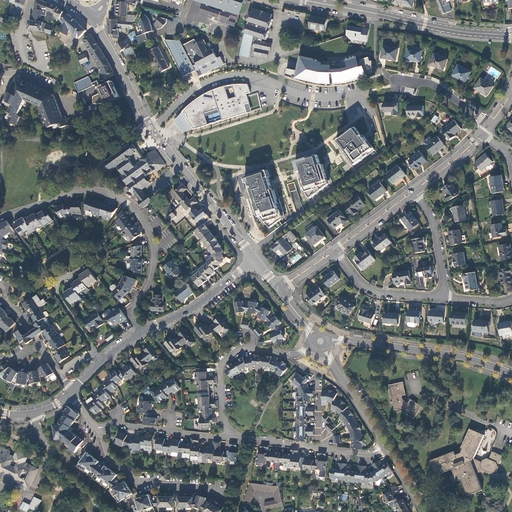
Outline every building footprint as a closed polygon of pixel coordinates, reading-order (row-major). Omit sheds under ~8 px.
[(26,0),(10,0),(10,3),(12,3),(13,1),(16,2),(15,7),(19,9),(17,13),(21,15),(26,0)] [(29,29),(42,32),(42,31),(45,32),(45,33),(52,34),(54,27),(47,25),(48,20),(53,21),(53,17),(54,14),(55,14),(57,8),(58,6),(52,4),(44,1),(40,0),(34,0),(35,1),(32,21),(30,20),(29,29)] [(142,0),(127,0),(127,2),(117,2),(116,16),(127,17),(127,22),(133,22),(138,17),(127,15),(128,4),(137,7),(138,3),(141,3),(142,3),(142,0)] [(242,3),(232,0),(195,0),(195,1),(204,4),(204,6),(202,6),(199,15),(234,27),(242,3)] [(404,0),(404,6),(413,8),(414,0),(404,0)] [(446,0),(436,0),(443,14),(452,11),(450,5),(449,6),(446,0)] [(57,8),(55,14),(54,18),(61,22),(63,23),(65,20),(70,15),(64,12),(57,8)] [(272,14),(253,8),(251,12),(250,12),(247,21),(248,21),(248,24),(246,24),(242,33),(245,34),(240,55),(249,58),(252,45),(254,46),(254,48),(255,48),(254,55),(267,58),(269,51),(270,51),(272,44),(261,42),(262,39),(266,40),(269,31),(267,31),(268,28),(270,28),(273,20),(271,19),(272,14)] [(63,23),(67,27),(69,24),(71,25),(76,20),(70,15),(65,20),(63,23)] [(139,30),(141,29),(143,34),(136,37),(138,44),(147,41),(145,34),(152,31),(148,19),(145,16),(138,25),(139,30)] [(316,17),(311,16),(309,28),(320,30),(320,29),(325,30),(327,20),(316,18),(316,17)] [(160,17),(155,23),(157,29),(162,28),(167,23),(168,19),(160,17)] [(117,20),(108,19),(109,34),(110,34),(113,39),(119,37),(119,28),(125,28),(125,21),(117,21),(117,20)] [(69,24),(67,27),(72,31),(70,32),(74,35),(82,26),(76,20),(71,25),(69,24)] [(82,26),(74,35),(77,39),(79,38),(86,31),(82,26)] [(369,30),(348,26),(346,35),(350,39),(367,42),(369,30)] [(134,31),(127,36),(130,39),(135,36),(134,31)] [(90,35),(83,39),(85,43),(89,48),(92,54),(96,59),(99,64),(101,68),(109,63),(90,35)] [(126,39),(117,45),(121,52),(124,50),(131,47),(126,39)] [(197,44),(195,39),(183,46),(194,66),(198,64),(200,68),(218,58),(213,49),(209,51),(203,40),(197,44)] [(180,41),(165,40),(184,76),(196,70),(194,66),(183,46),(180,41)] [(61,48),(58,51),(61,54),(71,47),(67,43),(66,45),(64,43),(59,46),(61,48)] [(123,52),(126,57),(134,54),(131,47),(124,50),(124,51),(123,52)] [(158,47),(150,51),(161,72),(169,68),(158,47)] [(398,49),(383,47),(381,58),(396,60),(398,49)] [(422,50),(408,48),(406,60),(420,62),(422,50)] [(85,53),(78,57),(81,64),(89,61),(85,53)] [(448,60),(434,54),(430,65),(443,71),(448,60)] [(315,61),(302,58),(299,71),(288,68),(286,75),(293,78),(293,76),(298,77),(297,79),(304,82),(305,79),(319,82),(332,83),(332,79),(332,77),(334,77),(334,79),(335,82),(346,82),(367,75),(366,73),(373,71),(373,69),(373,61),(371,61),(369,57),(361,60),(362,62),(359,63),(357,56),(347,59),(346,58),(344,59),(341,60),(339,63),(338,65),(338,68),(332,68),(332,66),(330,65),(330,62),(323,62),(323,64),(320,63),(320,60),(316,59),(315,61)] [(109,63),(101,68),(99,69),(102,78),(114,72),(109,63)] [(458,65),(453,75),(465,82),(471,72),(458,65)] [(112,81),(100,87),(97,81),(92,83),(89,76),(74,83),(78,93),(95,85),(97,89),(99,88),(105,101),(119,95),(112,81)] [(20,80),(16,78),(10,93),(8,92),(5,101),(9,102),(13,104),(9,112),(12,113),(8,121),(17,125),(20,117),(17,116),(24,99),(41,107),(49,127),(58,124),(60,127),(65,126),(68,124),(65,116),(63,117),(53,94),(51,93),(20,80)] [(481,79),(475,88),(487,96),(494,86),(481,79)] [(208,125),(206,117),(220,112),(222,121),(247,113),(245,104),(249,103),(246,94),(251,93),(248,84),(240,84),(232,85),(233,88),(236,97),(229,99),(226,90),(225,86),(211,91),(203,95),(189,105),(185,110),(182,112),(182,113),(183,113),(184,114),(186,113),(188,118),(186,119),(194,129),(208,125)] [(398,103),(384,103),(384,112),(392,112),(392,116),(398,116),(398,103)] [(424,106),(407,107),(407,116),(416,116),(416,118),(423,118),(423,116),(424,116),(424,106)] [(194,129),(186,119),(188,118),(186,113),(184,114),(183,113),(182,113),(182,112),(175,122),(183,133),(194,129)] [(455,121),(442,131),(450,140),(455,137),(454,135),(461,129),(455,121)] [(341,138),(338,140),(340,144),(341,143),(345,148),(347,147),(349,150),(347,151),(349,154),(348,155),(356,165),(362,160),(361,158),(367,154),(368,155),(375,150),(367,139),(363,142),(361,140),(358,141),(357,140),(361,137),(354,128),(347,134),(347,135),(342,139),(341,138)] [(431,137),(424,142),(427,145),(426,146),(433,155),(445,146),(438,137),(433,140),(431,137)] [(341,143),(340,144),(348,155),(349,154),(347,151),(349,150),(347,147),(345,148),(341,143)] [(144,157),(138,150),(133,144),(130,146),(130,145),(105,163),(111,171),(117,167),(124,176),(122,177),(135,195),(142,190),(137,183),(155,170),(156,172),(166,164),(154,149),(144,157)] [(420,153),(409,161),(415,169),(422,164),(422,165),(427,162),(420,153)] [(493,162),(486,154),(474,163),(477,166),(475,168),(479,173),(493,162)] [(305,159),(297,161),(300,172),(304,171),(305,173),(302,174),(303,178),(302,178),(307,193),(306,193),(310,198),(327,185),(322,168),(318,169),(318,166),(321,165),(318,155),(308,158),(309,159),(306,160),(305,159)] [(399,166),(387,175),(394,185),(406,176),(399,166)] [(254,175),(244,178),(247,188),(250,187),(253,197),(256,196),(258,202),(255,203),(259,217),(262,216),(270,228),(285,217),(279,199),(271,202),(270,198),(273,197),(268,182),(270,181),(266,171),(258,174),(258,175),(255,176),(254,175)] [(502,175),(490,177),(492,193),(503,192),(502,184),(504,184),(502,175)] [(380,182),(368,192),(375,201),(387,191),(380,182)] [(451,183),(443,188),(448,196),(446,197),(449,201),(459,195),(451,183)] [(184,185),(173,193),(187,211),(198,202),(196,200),(194,198),(190,201),(183,193),(187,189),(185,187),(184,185)] [(148,195),(138,202),(143,208),(152,201),(148,195)] [(358,196),(345,205),(353,216),(358,212),(357,210),(365,205),(358,196)] [(100,215),(104,204),(93,201),(86,199),(86,210),(92,212),(92,214),(100,216),(100,215)] [(502,200),(491,202),(494,216),(505,214),(502,200)] [(72,203),(68,205),(71,214),(76,214),(76,215),(82,215),(82,202),(72,201),(72,203)] [(110,203),(105,201),(104,204),(100,215),(104,217),(103,219),(109,221),(118,209),(109,206),(110,203)] [(71,214),(68,205),(64,206),(63,204),(55,208),(61,218),(68,215),(68,217),(72,216),(71,214)] [(464,206),(453,208),(456,222),(467,220),(464,206)] [(195,208),(188,214),(196,223),(206,214),(201,209),(198,211),(195,208)] [(167,209),(164,211),(171,221),(176,217),(173,213),(172,214),(167,209)] [(40,213),(36,216),(43,226),(45,228),(48,226),(47,224),(51,222),(52,224),(54,222),(46,210),(41,214),(40,213)] [(124,211),(117,220),(124,231),(125,230),(134,224),(124,211)] [(340,211),(328,220),(335,228),(343,223),(344,224),(348,221),(340,211)] [(36,216),(35,213),(31,216),(32,217),(28,219),(29,221),(27,223),(34,233),(36,231),(35,229),(39,227),(40,229),(43,226),(36,216)] [(411,213),(402,219),(411,230),(419,224),(411,213)] [(27,223),(23,217),(20,220),(16,223),(18,225),(15,227),(22,236),(24,235),(23,233),(27,231),(30,235),(34,233),(27,223)] [(0,230),(0,238),(3,239),(4,236),(7,234),(10,233),(11,234),(14,232),(7,221),(2,225),(1,224),(0,224),(0,230)] [(501,223),(491,225),(493,238),(507,235),(506,229),(503,230),(501,223)] [(134,224),(125,230),(126,233),(124,234),(124,236),(127,240),(129,241),(131,239),(132,241),(141,234),(134,224)] [(203,225),(195,231),(202,240),(210,233),(211,232),(208,229),(208,230),(203,225)] [(318,226),(306,235),(314,246),(325,237),(318,226)] [(460,230),(449,232),(451,245),(462,243),(460,230)] [(291,231),(287,235),(293,241),(297,238),(291,231)] [(202,240),(201,240),(209,249),(217,242),(212,237),(213,237),(210,233),(202,240)] [(376,239),(371,242),(379,252),(392,242),(385,234),(377,240),(376,239)] [(0,238),(0,251),(1,252),(2,248),(6,250),(8,242),(5,241),(5,240),(3,239),(0,238)] [(283,238),(272,247),(272,249),(274,251),(276,252),(281,258),(292,249),(283,238)] [(424,238),(413,240),(415,253),(425,251),(424,244),(426,244),(424,238)] [(209,249),(208,249),(213,254),(211,256),(221,257),(223,255),(221,253),(223,251),(220,248),(221,247),(217,242),(209,249)] [(511,252),(510,244),(499,246),(502,260),(511,258),(511,252)] [(142,246),(131,248),(131,259),(141,260),(142,246)] [(361,253),(355,258),(363,269),(375,260),(368,251),(362,255),(361,253)] [(464,253),(453,255),(455,267),(466,265),(464,253)] [(213,257),(207,262),(208,263),(214,271),(219,266),(222,263),(220,260),(223,258),(221,257),(211,256),(213,257)] [(131,259),(129,259),(129,264),(127,264),(127,269),(141,275),(142,264),(143,264),(143,260),(141,260),(131,259)] [(173,260),(164,267),(169,272),(168,273),(172,278),(177,275),(178,276),(181,273),(178,269),(179,268),(173,260)] [(208,263),(199,270),(200,271),(206,278),(211,274),(215,272),(214,271),(208,263)] [(433,277),(431,266),(417,269),(419,277),(426,276),(426,278),(433,277)] [(511,272),(511,268),(500,270),(502,285),(511,283),(511,280),(511,274),(511,273),(511,272)] [(87,272),(80,277),(81,278),(88,288),(91,287),(90,285),(93,282),(95,284),(98,282),(89,269),(86,271),(87,272)] [(200,271),(191,278),(199,287),(203,284),(202,283),(207,279),(206,278),(200,271)] [(333,271),(322,279),(329,288),(340,279),(333,271)] [(411,283),(409,271),(393,274),(395,284),(405,282),(406,284),(411,283)] [(479,289),(476,272),(463,275),(464,280),(466,280),(468,290),(473,289),(473,290),(479,289)] [(120,285),(130,292),(133,286),(134,286),(137,280),(124,276),(120,284),(120,285)] [(78,281),(72,284),(74,288),(80,297),(83,295),(81,292),(84,290),(85,289),(87,292),(89,290),(88,288),(81,278),(77,280),(78,281)] [(175,293),(182,302),(194,292),(187,284),(175,293)] [(125,296),(130,292),(120,285),(117,288),(115,285),(114,285),(112,287),(112,288),(114,291),(113,291),(119,300),(125,295),(125,296)] [(67,291),(64,293),(73,306),(76,304),(74,302),(78,299),(80,301),(82,300),(80,297),(74,288),(68,292),(67,291)] [(311,292),(306,296),(313,306),(325,296),(319,288),(312,293),(311,292)] [(164,296),(154,295),(154,303),(152,303),(152,310),(158,310),(158,311),(164,312),(164,305),(163,305),(164,296)] [(348,316),(355,307),(344,297),(336,306),(339,308),(338,310),(344,314),(345,313),(348,316)] [(32,298),(23,304),(26,308),(27,308),(31,313),(39,308),(32,298)] [(243,300),(235,302),(236,313),(245,311),(245,310),(248,311),(249,304),(244,303),(243,300)] [(260,314),(263,307),(258,304),(259,302),(250,300),(249,304),(248,311),(248,312),(257,313),(257,312),(260,314)] [(260,314),(258,317),(266,321),(266,320),(268,322),(274,317),(270,313),(271,311),(263,307),(260,314)] [(39,308),(31,313),(34,318),(33,319),(36,323),(43,319),(46,317),(39,308)] [(110,310),(104,314),(110,323),(109,323),(111,326),(114,324),(114,323),(118,321),(120,323),(127,318),(120,308),(112,313),(110,310)] [(372,324),(375,315),(367,312),(368,310),(362,309),(359,320),(372,324)] [(420,323),(421,311),(409,310),(408,322),(420,323)] [(444,323),(445,312),(430,311),(429,322),(444,323)] [(97,313),(84,322),(87,327),(89,331),(91,329),(96,325),(97,327),(104,323),(97,313)] [(399,324),(399,314),(384,313),(384,323),(399,324)] [(466,325),(467,314),(452,313),(451,324),(466,325)] [(268,322),(268,323),(274,329),(275,332),(281,329),(282,329),(280,324),(282,322),(276,315),(274,317),(268,322)] [(216,323),(213,325),(219,333),(222,330),(223,330),(226,333),(231,329),(228,326),(229,325),(222,316),(215,321),(216,323)] [(6,322),(3,320),(0,323),(0,328),(1,327),(4,330),(5,329),(5,330),(3,332),(6,334),(15,323),(12,320),(11,321),(9,319),(6,322)] [(35,328),(33,329),(37,335),(43,332),(49,328),(43,319),(36,323),(34,325),(35,328)] [(243,320),(242,327),(249,328),(250,322),(243,320)] [(490,321),(474,320),(474,332),(489,333),(490,321)] [(511,327),(511,322),(499,324),(501,336),(511,333),(511,327)] [(201,324),(195,329),(201,337),(203,336),(205,339),(210,335),(210,334),(213,332),(206,323),(203,326),(201,324)] [(43,332),(46,336),(47,336),(50,341),(59,335),(52,325),(49,328),(43,332)] [(258,327),(253,332),(258,337),(263,332),(258,327)] [(30,331),(28,333),(32,339),(35,337),(37,335),(33,329),(30,331)] [(181,336),(177,338),(183,346),(186,343),(187,343),(190,346),(195,342),(193,339),(193,338),(186,329),(179,334),(181,336)] [(275,332),(271,334),(274,342),(275,342),(275,345),(282,343),(282,338),(284,337),(281,329),(275,332)] [(32,339),(28,333),(24,335),(20,330),(12,336),(14,338),(17,337),(19,339),(20,340),(17,342),(18,345),(24,341),(26,344),(32,339)] [(107,342),(114,337),(110,333),(104,337),(107,342)] [(53,347),(56,351),(63,347),(65,345),(59,335),(50,341),(54,346),(53,347)] [(171,338),(165,343),(172,352),(173,351),(175,353),(180,350),(181,349),(184,347),(183,346),(177,338),(173,341),(171,338)] [(151,345),(145,350),(146,352),(143,354),(149,362),(152,359),(153,359),(156,362),(161,358),(158,355),(158,354),(151,345)] [(57,358),(60,363),(69,357),(63,347),(56,351),(55,352),(57,355),(56,355),(57,357),(57,358)] [(137,354),(131,359),(138,368),(139,366),(141,369),(146,366),(146,365),(149,362),(143,354),(142,354),(139,356),(137,354)] [(254,356),(249,357),(252,368),(253,368),(254,366),(262,367),(263,357),(259,356),(259,355),(255,354),(254,356)] [(272,370),(277,360),(272,358),(272,356),(267,355),(267,357),(263,357),(262,367),(271,368),(270,370),(272,370)] [(240,360),(236,362),(242,372),(249,367),(250,369),(252,368),(249,357),(244,358),(243,357),(239,359),(240,360)] [(277,360),(272,370),(274,371),(275,370),(281,375),(288,368),(285,365),(286,364),(283,361),(281,362),(277,360)] [(242,372),(236,362),(233,364),(232,363),(228,366),(229,367),(225,371),(234,379),(235,377),(234,376),(242,372)] [(5,364),(0,368),(1,369),(0,370),(0,371),(2,373),(0,374),(0,377),(1,379),(5,380),(6,379),(12,383),(18,373),(15,371),(14,371),(11,370),(5,364)] [(43,371),(39,371),(42,382),(44,381),(49,378),(49,377),(49,376),(52,381),(57,378),(48,364),(45,366),(44,367),(42,368),(43,371)] [(125,370),(122,372),(125,377),(128,380),(130,378),(131,378),(137,373),(130,364),(123,368),(125,370)] [(206,368),(197,368),(198,372),(196,372),(197,381),(198,381),(213,380),(213,376),(207,376),(207,371),(206,372),(206,368)] [(115,370),(109,375),(111,377),(116,384),(122,380),(122,379),(125,377),(122,372),(119,369),(116,372),(115,370)] [(32,374),(29,374),(27,385),(30,386),(35,385),(35,383),(42,382),(39,371),(36,372),(35,372),(32,373),(32,374)] [(20,375),(18,373),(12,383),(15,385),(20,386),(20,384),(27,385),(29,374),(25,373),(24,374),(21,373),(20,375)] [(300,374),(293,382),(299,387),(297,390),(298,391),(308,387),(306,383),(309,379),(305,376),(304,378),(300,374)] [(217,376),(213,376),(213,380),(198,381),(199,389),(210,389),(209,384),(217,383),(217,376)] [(105,383),(102,385),(104,387),(108,392),(111,390),(112,391),(118,387),(116,384),(111,377),(105,382),(105,383)] [(166,381),(163,383),(170,393),(173,391),(174,392),(180,388),(174,378),(167,383),(166,381)] [(401,396),(406,395),(403,382),(390,385),(396,410),(400,409),(416,418),(423,407),(411,400),(409,404),(405,402),(404,403),(403,402),(401,396)] [(154,387),(149,390),(158,402),(161,400),(161,401),(168,396),(167,395),(170,393),(163,383),(160,385),(161,387),(156,390),(154,387)] [(98,393),(95,394),(96,395),(101,402),(104,400),(105,401),(111,397),(108,392),(104,387),(98,392),(98,393)] [(298,391),(298,393),(301,393),(301,401),(308,401),(311,401),(312,396),(314,396),(314,390),(309,390),(308,387),(298,391)] [(323,390),(322,405),(327,405),(328,402),(333,403),(337,393),(334,391),(328,390),(323,390)] [(210,393),(199,393),(200,406),(214,405),(214,407),(218,407),(218,400),(214,400),(214,401),(210,401),(210,393)] [(89,404),(88,404),(95,414),(101,409),(100,408),(103,405),(101,402),(96,395),(93,397),(92,397),(87,401),(89,404)] [(335,399),(331,409),(337,411),(341,414),(348,406),(345,403),(345,402),(341,400),(340,400),(335,399)] [(137,408),(137,412),(145,412),(149,413),(150,409),(152,409),(152,402),(141,400),(140,408),(137,408)] [(295,409),(295,411),(314,411),(314,407),(306,407),(306,406),(308,406),(308,401),(301,401),(297,401),(297,409),(295,409)] [(212,407),(214,407),(214,405),(200,406),(199,406),(199,410),(203,410),(203,414),(203,416),(200,416),(200,418),(211,418),(211,417),(211,412),(212,412),(212,407)] [(80,414),(68,406),(64,412),(66,414),(62,419),(62,420),(60,423),(54,424),(57,439),(62,439),(65,441),(71,446),(70,448),(76,452),(84,441),(72,432),(74,430),(74,429),(72,427),(80,414)] [(346,408),(339,417),(344,421),(346,426),(356,420),(353,415),(350,411),(346,408)] [(314,411),(295,411),(295,413),(297,413),(297,421),(307,421),(307,416),(306,416),(306,415),(314,415),(314,411)] [(144,416),(144,424),(155,425),(156,418),(154,417),(155,414),(149,413),(145,412),(145,416),(144,416)] [(198,418),(198,428),(211,428),(211,422),(216,422),(216,417),(211,417),(211,418),(200,418),(198,418)] [(356,420),(346,426),(349,431),(351,436),(362,434),(361,430),(362,429),(360,424),(359,425),(356,420)] [(307,421),(297,421),(297,429),(294,429),(294,431),(314,431),(314,427),(306,427),(306,426),(307,426),(307,421)] [(489,438),(491,436),(493,438),(496,435),(489,428),(485,433),(489,438)] [(483,462),(475,459),(485,435),(470,429),(462,449),(463,449),(462,453),(457,455),(455,452),(431,461),(437,476),(453,470),(454,474),(454,475),(451,477),(454,483),(457,481),(458,482),(459,481),(462,480),(468,496),(483,490),(476,474),(481,472),(485,474),(486,471),(492,473),(497,471),(499,467),(498,465),(500,464),(503,457),(493,452),(490,459),(488,459),(483,460),(483,462)] [(314,431),(294,431),(294,433),(297,433),(297,441),(307,441),(307,436),(306,436),(306,435),(314,435),(314,431)] [(128,435),(121,432),(116,443),(124,446),(129,448),(130,448),(131,438),(128,437),(128,435)] [(142,438),(141,449),(152,451),(154,435),(146,434),(146,436),(142,436),(142,438)] [(362,434),(351,436),(352,441),(351,447),(362,449),(363,443),(364,443),(363,438),(362,434)] [(340,435),(333,436),(335,443),(341,442),(340,435)] [(134,439),(131,438),(130,448),(133,448),(141,449),(142,438),(135,437),(134,439)] [(191,437),(191,441),(193,442),(192,454),(191,458),(198,459),(198,456),(203,457),(204,450),(205,447),(195,446),(196,442),(199,443),(199,438),(191,437)] [(165,439),(158,438),(156,449),(164,450),(168,450),(169,441),(165,440),(165,439)] [(173,441),(169,441),(168,450),(172,451),(171,451),(179,452),(180,444),(181,440),(173,440),(173,441)] [(204,450),(203,457),(203,462),(207,462),(208,458),(215,459),(217,445),(220,445),(221,441),(213,440),(212,448),(208,447),(207,450),(204,450)] [(186,444),(180,444),(179,452),(183,452),(183,453),(192,454),(193,442),(191,441),(190,443),(186,443),(186,444)] [(229,442),(228,453),(227,460),(231,461),(231,464),(237,464),(238,451),(233,451),(233,447),(237,447),(237,443),(229,442)] [(269,445),(261,444),(261,448),(264,449),(264,453),(258,452),(257,465),(263,465),(263,462),(267,463),(267,460),(268,452),(269,445)] [(215,459),(215,461),(224,462),(224,460),(227,461),(227,460),(228,453),(225,452),(225,451),(220,450),(220,445),(217,445),(215,459)] [(0,477),(14,485),(16,482),(29,488),(38,469),(25,463),(29,455),(18,449),(14,457),(9,455),(10,452),(0,446),(0,477)] [(291,447),(291,451),(294,452),(292,464),(292,466),(300,467),(302,457),(297,456),(297,453),(298,453),(299,448),(291,447)] [(87,451),(86,451),(82,456),(84,457),(78,465),(109,488),(109,487),(124,500),(133,493),(133,492),(125,480),(121,483),(120,482),(122,480),(122,479),(122,478),(121,478),(120,477),(118,479),(117,479),(116,478),(118,474),(106,465),(105,467),(102,465),(99,463),(100,461),(87,451)] [(286,454),(281,454),(280,462),(283,462),(283,463),(292,464),(294,452),(291,451),(291,454),(287,453),(286,454)] [(326,452),(318,451),(317,461),(316,469),(320,469),(320,472),(326,473),(328,460),(322,459),(322,455),(326,456),(326,452)] [(268,452),(267,460),(271,461),(280,462),(281,454),(281,453),(274,452),(274,453),(268,452)] [(310,454),(306,453),(304,469),(313,470),(313,469),(316,469),(317,461),(314,461),(314,460),(309,459),(310,454)] [(379,460),(376,462),(386,479),(388,478),(387,475),(393,471),(387,462),(383,465),(384,466),(383,467),(379,460)] [(375,471),(371,473),(372,476),(376,482),(383,478),(384,480),(386,479),(376,462),(372,464),(376,471),(375,472),(375,471)] [(337,469),(332,468),(331,478),(338,479),(338,482),(340,482),(342,463),(339,463),(338,470),(337,470),(337,469)] [(347,464),(342,463),(340,482),(342,483),(343,480),(351,481),(352,471),(347,470),(347,471),(346,471),(347,464)] [(357,471),(352,471),(351,481),(358,482),(358,485),(360,485),(363,465),(359,465),(358,473),(357,473),(357,471)] [(367,466),(363,465),(360,485),(363,485),(363,482),(371,483),(372,476),(371,473),(367,472),(367,474),(366,473),(367,466)] [(169,473),(160,472),(159,480),(168,481),(169,473)] [(232,481),(223,480),(222,488),(231,489),(232,481)] [(251,483),(244,501),(251,503),(255,490),(274,492),(275,500),(265,502),(266,509),(284,505),(279,486),(251,483)] [(397,487),(385,490),(386,494),(383,496),(387,504),(393,500),(395,499),(391,492),(398,490),(397,487)] [(221,511),(225,507),(223,506),(212,499),(211,499),(208,505),(205,503),(207,498),(199,495),(197,501),(194,501),(194,494),(193,494),(179,494),(179,499),(178,499),(178,493),(177,493),(176,493),(176,499),(175,499),(175,494),(160,493),(160,498),(158,498),(158,493),(156,494),(154,495),(154,499),(153,500),(151,494),(136,499),(137,501),(139,507),(135,508),(136,511),(156,511),(155,506),(160,506),(160,510),(175,510),(175,502),(179,502),(179,510),(194,511),(198,511),(221,511)] [(395,499),(393,500),(399,511),(407,507),(403,499),(402,499),(400,496),(395,499)] [(33,497),(30,505),(22,502),(19,509),(26,511),(28,508),(36,511),(41,500),(33,497)]
